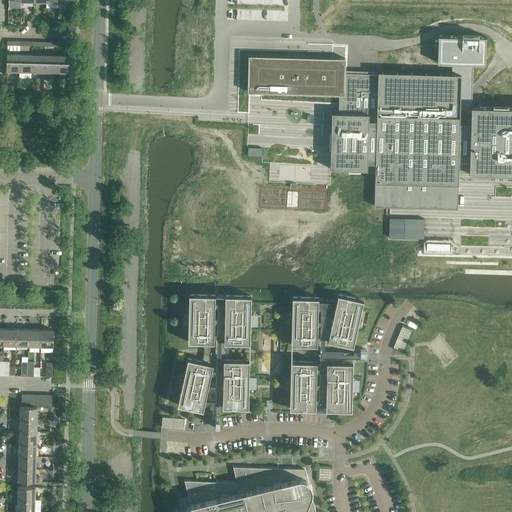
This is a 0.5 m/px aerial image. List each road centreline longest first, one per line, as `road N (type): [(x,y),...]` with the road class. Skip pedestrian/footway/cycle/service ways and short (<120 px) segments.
road 1 (tertiary): [(83,511),(92,177)]
road 2 (tertiary): [(92,177),(96,0)]
road 3 (residential): [(167,435),(260,428),(337,434)]
road 4 (residential): [(337,434),(374,411),(385,351),(409,304)]
